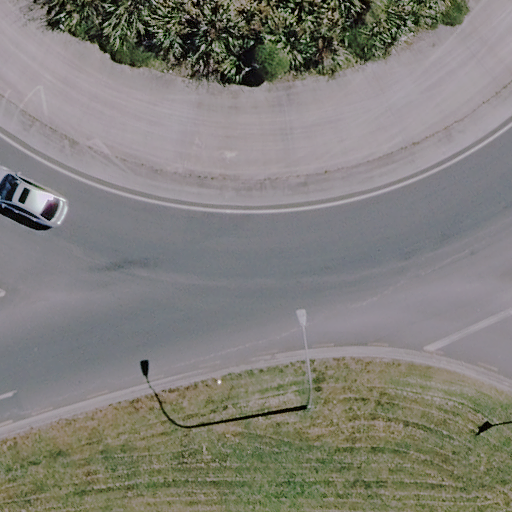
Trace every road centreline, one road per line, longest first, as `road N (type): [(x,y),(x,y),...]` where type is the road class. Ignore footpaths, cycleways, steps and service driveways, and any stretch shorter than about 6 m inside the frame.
road 1 (primary): [(409,242),(334,263),(237,275),(155,270)]
road 2 (secondary): [(155,270),(0,336)]
road 3 (primary): [(155,270),(52,240),(0,215)]
road 4 (unclassified): [(511,314),(409,242)]
